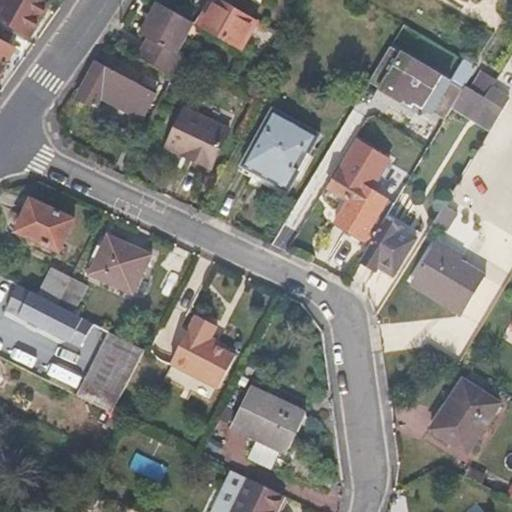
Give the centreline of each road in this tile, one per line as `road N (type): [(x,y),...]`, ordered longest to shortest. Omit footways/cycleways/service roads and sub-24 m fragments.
road 1 (residential): [(0,138),(333,305),(348,341),(367,467),(359,511)]
road 2 (tertiary): [(0,138),(101,0)]
